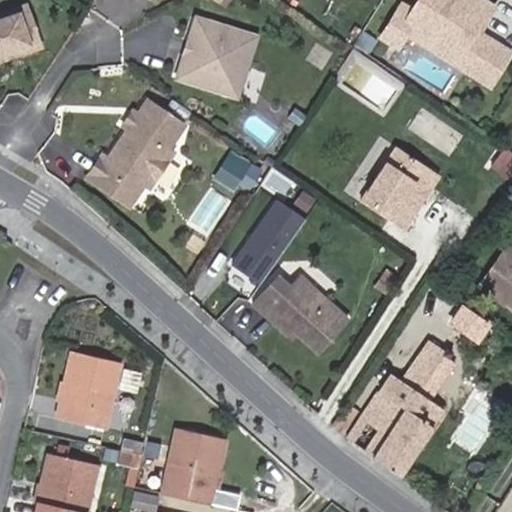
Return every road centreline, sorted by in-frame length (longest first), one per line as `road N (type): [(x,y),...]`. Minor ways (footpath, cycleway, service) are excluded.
road 1 (residential): [(405,511),(86,237),(0,179)]
road 2 (residential): [(0,341),(31,352),(0,482)]
road 3 (residential): [(0,165),(66,59)]
